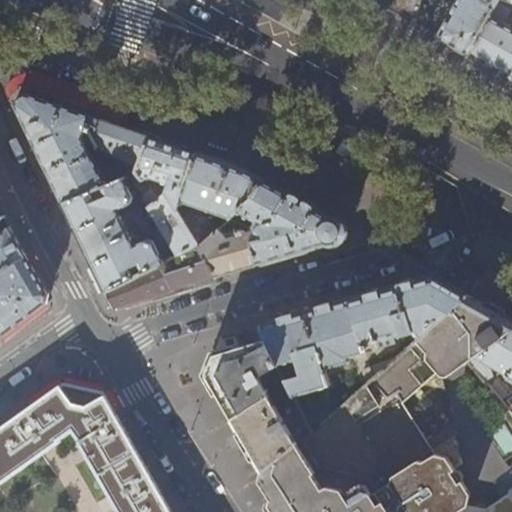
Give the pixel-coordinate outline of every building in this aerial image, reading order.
[(496,4),(498,0),(372,0),(410,21),(417,25),(422,0),(459,0),(439,37),(469,54),(496,4)] [(510,12),(496,4),(469,54),(488,65),(511,79),(511,78),(511,32),(502,27),(510,12)] [(139,171),(150,137),(77,111),(25,93),(15,105),(38,151),(49,173),(58,192),(63,203),(126,177),(131,175),(139,171)] [(173,145),(150,137),(139,171),(160,199),(169,193),(178,208),(197,153),(173,145)] [(254,197),(264,180),(248,171),(208,157),(197,153),(178,208),(201,244),(219,229),(196,205),(231,217),(240,210),(254,197)] [(139,171),(131,175),(180,255),(201,244),(178,208),(169,193),(160,199),(139,171)] [(126,177),(63,203),(72,221),(79,236),(83,245),(87,252),(98,276),(106,292),(167,261),(158,242),(151,238),(138,245),(120,209),(134,203),(136,197),(126,177)] [(318,210),(264,180),(254,197),(240,210),(259,220),(256,225),(259,227),(258,229),(248,232),(246,226),(228,231),(223,225),(219,229),(201,244),(217,277),(270,261),(342,240),(344,225),(318,210)] [(0,271),(27,255),(19,241),(11,226),(0,234),(0,271)] [(201,244),(180,255),(167,261),(106,292),(110,301),(114,307),(144,298),(187,286),(217,277),(201,244)] [(40,278),(27,255),(0,271),(0,335),(17,324),(45,303),(46,298),(47,293),(40,278)] [(420,338),(468,295),(449,284),(433,276),(389,289),(262,326),(266,339),(279,365),(297,360),(301,376),(287,380),(288,382),(295,396),(331,385),(327,369),(352,362),(351,357),(366,353),(365,351),(369,350),(367,344),(376,341),(378,348),(397,343),(394,336),(414,331),(420,338)] [(511,511),(511,493),(487,511),(468,507),(404,403),(398,393),(432,364),(439,372),(442,376),(448,377),(470,363),(511,331),(511,320),(490,308),(468,295),(420,338),(394,361),(367,384),(313,432),(314,433),(301,443),(262,471),(260,482),(272,501),(267,505),(267,509),(268,511),(511,511)] [(511,331),(470,363),(511,413),(511,331)] [(260,374),(279,365),(266,339),(244,345),(215,355),(207,374),(217,392),(233,420),(288,382),(287,380),(284,374),(264,383),(260,374)] [(367,384),(394,361),(364,370),(367,384)] [(404,403),(439,372),(432,364),(398,393),(404,403)] [(313,432),(295,396),(288,382),(233,420),(246,442),(262,471),(301,443),(314,433),(313,432)] [(171,511),(142,461),(112,407),(104,393),(84,389),(65,385),(0,430),(0,484),(42,455),(55,446),(60,442),(59,440),(75,430),(82,443),(81,444),(89,457),(100,478),(110,495),(118,508),(120,511),(171,511)]
